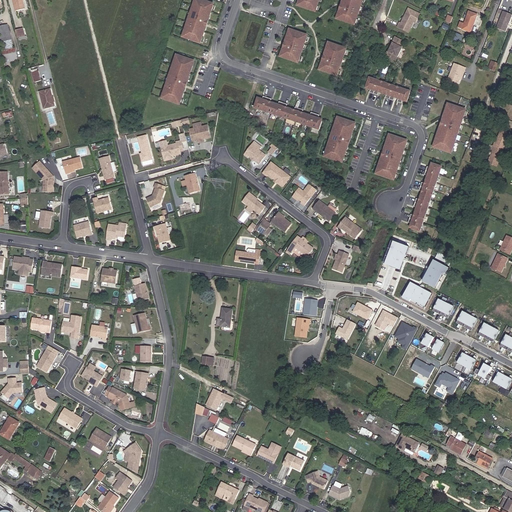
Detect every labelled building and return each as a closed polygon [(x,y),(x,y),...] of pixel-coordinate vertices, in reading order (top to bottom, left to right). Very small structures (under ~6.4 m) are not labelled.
[(13,0),(16,10),(25,8),(22,0),(13,0)] [(203,30),(208,16),(209,16),(214,4),(202,0),(195,0),(183,36),(200,42),(204,30),(203,30)] [(316,12),(320,0),(300,0),(299,6),(316,12)] [(355,26),(363,0),(344,0),(342,6),(346,7),(345,9),(343,9),(342,12),(340,12),(338,20),(355,26)] [(416,23),(420,14),(408,9),(402,23),(400,23),(398,27),(409,32),(414,22),(416,23)] [(470,32),(477,14),(468,11),(464,23),(461,22),(459,27),(462,28),(462,29),(470,32)] [(511,14),(502,11),(496,28),(505,32),(511,14)] [(3,42),(10,40),(7,25),(0,26),(0,38),(1,42),(3,42)] [(16,31),(18,38),(24,36),(23,29),(16,31)] [(298,63),(307,37),(290,31),(285,44),(289,45),(288,47),(286,46),(285,50),(284,49),(281,57),(298,63)] [(457,41),(459,34),(453,32),(450,38),(457,41)] [(12,39),(10,40),(3,42),(6,50),(15,48),(12,39)] [(393,46),(392,46),(388,54),(387,54),(385,58),(394,62),(396,58),(398,58),(402,48),(401,47),(403,43),(393,39),(392,43),(394,44),(393,46)] [(337,77),(346,50),(329,44),(324,57),(328,58),(327,60),(325,60),(324,63),(323,63),(320,71),(337,77)] [(14,55),(3,57),(5,64),(18,61),(17,57),(15,58),(14,55)] [(181,91),(186,77),(188,77),(192,65),(190,65),(192,60),(176,55),(161,97),(178,103),(182,91),(181,91)] [(465,68),(453,63),(448,76),(458,80),(460,76),(462,71),(464,72),(465,68)] [(39,71),(32,73),(35,82),(42,81),(39,71)] [(368,76),(364,88),(407,102),(411,90),(368,76)] [(53,101),(52,97),(51,90),(40,92),(44,109),(55,106),(53,101)] [(263,112),(268,99),(264,97),(263,100),(259,99),(255,109),(263,112)] [(271,114),(275,105),(271,103),(272,100),(268,99),(263,112),(271,114)] [(466,109),(446,102),(431,147),(451,154),(466,109)] [(279,117),(284,104),(280,103),(278,106),(275,105),(271,114),(279,117)] [(288,105),(284,104),(279,117),(287,120),(290,110),(287,109),(288,105)] [(295,123),(300,110),(295,108),(294,111),(290,110),(287,120),(295,123)] [(303,126),(306,116),(303,114),(304,111),(300,110),(295,123),(303,126)] [(311,128),(315,115),(311,114),(310,117),(306,116),(303,126),(311,128)] [(319,131),(322,121),(318,120),(319,117),(315,115),(311,128),(319,131)] [(336,116),(322,156),(342,163),(356,122),(336,116)] [(191,131),(187,132),(189,141),(192,140),(195,142),(200,141),(207,140),(204,128),(198,129),(191,131)] [(510,134),(502,131),(497,144),(495,143),(493,150),(494,150),(489,163),(497,166),(510,134)] [(388,133),(374,174),(394,181),(408,139),(388,133)] [(152,161),(146,135),(137,137),(140,151),(141,151),(141,153),(139,154),(141,163),(152,161)] [(158,144),(162,159),(178,156),(177,153),(181,152),(178,142),(165,145),(165,143),(158,144)] [(0,156),(9,154),(7,145),(0,146),(0,156)] [(245,155),(248,157),(249,156),(252,158),(255,161),(260,164),(266,154),(252,145),(245,155)] [(277,148),(273,145),(268,152),(272,155),(277,148)] [(74,169),(82,167),(79,157),(62,162),(65,174),(69,173),(69,172),(68,170),(74,169)] [(107,157),(98,160),(104,181),(113,179),(107,157)] [(31,168),(43,180),(42,191),(52,192),(53,177),(37,161),(31,168)] [(442,165),(430,162),(408,227),(420,231),(434,189),(442,165)] [(282,187),(289,178),(270,164),(262,175),(265,178),(267,176),(274,181),(277,183),(282,187)] [(196,173),(186,176),(191,194),(201,191),(196,173)] [(0,174),(0,184),(0,185),(1,195),(11,195),(10,174),(0,174)] [(166,187),(162,186),(163,185),(156,183),(154,187),(155,188),(154,193),(155,193),(154,196),(153,197),(152,196),(146,199),(150,208),(160,203),(165,191),(165,190),(166,187)] [(298,189),(293,196),(297,199),(299,200),(302,202),(300,204),(303,207),(316,191),(308,185),(303,192),(298,189)] [(254,200),(255,199),(248,194),(242,202),(259,215),(265,208),(256,201),(254,200)] [(95,198),(91,199),(95,214),(109,210),(106,199),(96,201),(95,198)] [(319,201),(312,210),(323,218),(325,220),(328,222),(335,214),(334,212),(336,210),(336,207),(332,204),(329,205),(327,207),(319,201)] [(52,212),(40,211),(38,228),(49,229),(51,216),(52,216),(52,212)] [(240,220),(245,222),(250,213),(246,211),(240,220)] [(291,224),(277,214),(271,222),(285,232),(291,224)] [(344,217),(336,228),(340,231),(341,230),(355,240),(362,231),(344,217)] [(272,224),(265,219),(257,230),(264,235),(265,234),(269,229),(272,224)] [(78,238),(89,235),(89,236),(93,235),(89,221),(75,225),(78,238)] [(122,240),(124,227),(107,225),(105,240),(112,241),(113,240),(115,240),(115,236),(116,237),(115,240),(116,241),(121,241),(122,240)] [(163,225),(151,228),(152,232),(153,232),(157,245),(167,242),(163,225)] [(313,248),(297,236),(286,251),(290,253),(294,247),(307,257),(313,248)] [(511,239),(506,237),(500,250),(510,255),(511,250),(511,239)] [(393,241),(384,263),(392,266),(399,269),(407,249),(408,247),(393,241)] [(236,251),(235,260),(260,263),(261,250),(255,249),(248,248),(247,249),(247,252),(236,251)] [(351,255),(341,252),(340,256),(338,261),(336,269),(345,272),(351,255)] [(491,268),(501,273),(504,267),(505,265),(508,259),(498,255),(491,268)] [(25,259),(15,257),(13,269),(32,272),(33,262),(30,261),(30,259),(26,259),(26,260),(25,259)] [(441,274),(443,275),(447,268),(432,260),(420,281),(433,288),(441,274)] [(64,265),(54,264),(54,265),(48,264),(48,263),(48,262),(44,262),(42,275),(62,278),(64,265)] [(71,277),(88,280),(89,270),(80,269),(80,268),(73,267),(71,277)] [(117,283),(118,271),(113,270),(113,272),(106,271),(106,269),(103,269),(102,281),(117,283)] [(409,282),(401,297),(409,301),(410,300),(424,307),(431,293),(409,282)] [(146,284),(135,286),(139,301),(149,299),(146,284)] [(305,298),(303,314),(317,316),(318,299),(305,298)] [(454,307),(438,300),(432,311),(448,319),(454,307)] [(368,320),(374,310),(358,301),(352,312),(368,320)] [(230,328),(232,310),(222,308),(221,319),(217,318),(216,326),(230,328)] [(382,310),(375,326),(392,333),(399,317),(382,310)] [(477,319),(462,311),(456,323),(471,331),(477,319)] [(147,319),(146,313),(135,316),(139,332),(152,330),(151,325),(147,326),(146,320),(147,319)] [(72,338),(79,339),(83,317),(73,316),(72,323),(65,321),(63,331),(70,332),(72,331),(73,331),(72,338)] [(297,317),(294,336),(308,338),(311,319),(297,317)] [(51,332),(52,322),(33,319),(31,328),(40,329),(47,330),(47,332),(51,332)] [(347,319),(343,328),(339,326),(335,333),(348,340),(356,323),(347,319)] [(402,347),(407,350),(418,329),(402,321),(394,337),(398,339),(397,342),(403,345),(402,347)] [(500,331),(485,323),(478,335),(493,343),(500,331)] [(109,328),(93,326),(91,337),(103,338),(103,340),(107,340),(109,328)] [(420,344),(429,348),(434,337),(425,333),(420,344)] [(511,337),(506,335),(500,347),(511,353),(511,337)] [(439,353),(444,343),(436,339),(431,349),(439,353)] [(150,362),(151,346),(141,345),(140,361),(150,362)] [(57,356),(48,350),(37,366),(47,373),(53,364),(52,363),(53,362),(54,362),(57,356)] [(464,367),(462,370),(468,374),(476,360),(461,352),(456,363),(464,367)] [(416,358),(411,369),(429,378),(435,366),(431,364),(430,365),(416,358)] [(482,363),(477,375),(486,379),(492,367),(482,363)] [(103,377),(88,367),(82,376),(90,381),(94,383),(93,385),(97,387),(103,377)] [(129,370),(121,369),(119,380),(128,381),(129,370)] [(453,394),(461,379),(442,370),(435,385),(441,388),(442,385),(448,387),(446,391),(453,394)] [(146,377),(147,373),(136,371),(133,388),(144,390),(145,384),(145,382),(146,377)] [(511,378),(497,372),(492,383),(507,389),(511,378)] [(16,381),(16,377),(9,378),(9,385),(6,387),(7,388),(6,389),(5,389),(1,393),(8,400),(13,394),(23,393),(22,381),(16,381)] [(127,403),(125,395),(111,388),(111,389),(107,397),(112,400),(113,401),(114,399),(116,400),(115,402),(116,403),(117,403),(118,406),(119,409),(121,410),(134,406),(132,401),(127,403)] [(56,405),(47,398),(44,389),(35,391),(36,395),(35,395),(38,405),(51,413),(56,405)] [(210,398),(207,405),(217,410),(222,398),(232,403),(234,398),(214,389),(211,396),(212,397),(211,399),(210,398)] [(444,405),(438,402),(434,408),(440,411),(444,405)] [(205,407),(197,403),(196,412),(201,415),(205,407)] [(81,421),(64,410),(59,419),(76,430),(81,421)] [(216,424),(220,417),(212,413),(209,420),(216,424)] [(19,423),(10,417),(0,434),(10,440),(19,423)] [(369,438),(373,432),(363,426),(360,432),(369,438)] [(494,432),(486,428),(483,433),(491,438),(494,432)] [(229,438),(210,429),(205,439),(214,444),(215,442),(216,443),(216,445),(224,448),(229,438)] [(103,451),(110,440),(96,431),(88,442),(103,451)] [(459,431),(456,437),(461,440),(464,435),(459,431)] [(418,443),(401,434),(395,446),(403,451),(405,446),(407,447),(406,448),(414,452),(418,443)] [(251,454),(256,444),(240,436),(235,445),(248,451),(248,453),(251,454)] [(451,447),(450,448),(450,449),(460,455),(466,445),(451,437),(447,444),(451,447)] [(139,475),(142,455),(140,455),(141,453),(143,452),(136,443),(124,452),(126,455),(125,461),(129,462),(128,469),(139,475)] [(282,447),(273,443),(269,450),(262,446),(258,456),(274,464),(282,447)] [(0,469),(8,458),(12,461),(14,459),(15,460),(17,458),(15,457),(11,454),(11,455),(1,448),(0,448),(0,469)] [(56,450),(50,448),(45,459),(50,461),(56,450)] [(478,459),(477,462),(476,463),(487,469),(492,459),(479,452),(476,458),(478,459)] [(15,457),(17,458),(27,466),(30,463),(17,454),(15,457)] [(304,461),(289,454),(284,464),(290,467),(291,466),(299,470),(304,461)] [(345,467),(348,461),(342,458),(339,464),(345,467)] [(443,477),(446,472),(442,469),(443,468),(438,465),(434,472),(443,477)] [(34,476),(34,475),(38,470),(32,466),(28,471),(28,472),(34,476)] [(366,473),(377,477),(379,472),(368,468),(366,473)] [(38,470),(34,475),(39,479),(43,472),(39,469),(38,470)] [(511,470),(507,469),(503,476),(503,477),(511,481),(511,470)] [(100,470),(95,476),(101,481),(106,474),(100,470)] [(324,489),(328,481),(320,477),(318,471),(309,474),(309,475),(306,476),(308,482),(312,481),(313,482),(315,483),(315,484),(324,489)] [(115,487),(125,495),(130,488),(129,487),(133,481),(122,472),(117,478),(120,481),(115,487)] [(431,476),(422,472),(419,478),(427,482),(431,476)] [(228,484),(221,480),(217,489),(217,490),(223,492),(230,496),(228,500),(233,502),(239,489),(230,484),(229,485),(227,484),(228,484)] [(340,489),(333,486),(328,494),(335,497),(336,497),(337,498),(339,499),(348,496),(350,492),(348,486),(340,489)] [(82,507),(90,495),(84,492),(76,504),(82,507)] [(110,510),(114,506),(120,498),(111,492),(99,507),(106,511),(110,511),(111,511),(110,510)] [(253,494),(249,492),(243,505),(248,507),(253,510),(253,509),(260,511),(261,511),(267,501),(258,497),(257,499),(256,498),(256,497),(252,495),(253,494)] [(272,509),(280,511),(283,502),(275,500),(272,509)]
